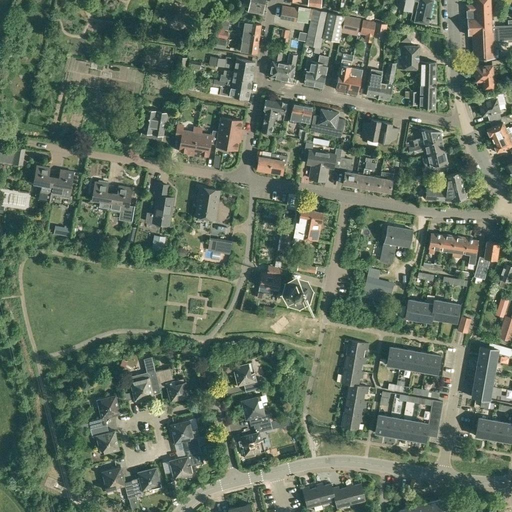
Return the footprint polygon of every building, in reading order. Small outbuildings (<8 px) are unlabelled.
[(263,14),(264,0),(243,0),(243,5),(249,6),(248,11),(263,14)] [(401,0),(400,7),(401,7),(411,9),(411,10),(411,11),(413,0),(401,0)] [(414,21),(428,24),(433,0),(416,0),(418,0),(414,21)] [(495,39),(511,38),(511,18),(508,19),(509,25),(491,26),(491,12),(490,0),(472,0),(473,0),(474,0),(474,5),(468,5),(469,10),(467,10),(468,35),(472,35),(473,59),(495,58),(495,39)] [(283,5),(280,17),(308,22),(310,8),(296,6),(295,7),(283,5)] [(319,48),(327,12),(313,8),(305,45),(319,48)] [(344,15),(328,12),(322,38),(339,41),(344,15)] [(349,33),(352,17),(345,15),(341,32),(349,33)] [(371,42),(373,35),(375,22),(363,19),(360,33),(367,34),(365,41),(371,42)] [(244,24),(243,31),(260,33),(261,24),(240,21),(239,23),(244,24)] [(375,22),(373,35),(384,37),(386,24),(375,22)] [(284,41),(288,41),(290,30),(283,29),(281,36),(285,37),(284,41)] [(400,30),(399,43),(410,43),(411,30),(400,30)] [(243,31),(242,40),(258,43),(260,33),(243,31)] [(217,47),(224,49),(226,40),(218,39),(217,47)] [(258,43),(242,40),(240,50),(257,53),(258,43)] [(345,56),(353,57),(356,43),(348,42),(345,56)] [(418,70),(419,46),(398,45),(397,68),(409,68),(409,70),(418,70)] [(270,76),(281,78),(285,63),(281,62),(282,52),(274,50),(270,76)] [(318,62),(313,84),(323,86),(325,74),(322,73),(324,63),(327,64),(328,56),(319,54),(317,62),(318,62)] [(210,55),(209,64),(224,67),(225,60),(226,58),(210,55)] [(184,73),(187,57),(178,56),(175,71),(184,73)] [(285,63),(281,78),(292,80),(296,57),(289,56),(288,63),(285,63)] [(236,58),(234,68),(253,72),(255,61),(236,58)] [(304,71),(306,71),(304,83),(313,84),(318,62),(317,62),(311,61),(311,60),(306,59),(304,71)] [(341,59),(336,89),(347,91),(350,76),(349,76),(351,65),(352,65),(353,61),(341,59)] [(187,68),(199,70),(200,62),(188,60),(187,68)] [(395,62),(388,61),(384,82),(380,81),(377,96),(389,99),(391,83),(395,62)] [(420,70),(420,83),(435,84),(435,81),(436,66),(436,61),(421,61),(420,70)] [(352,65),(350,76),(347,91),(357,93),(362,67),(352,65)] [(500,72),(499,65),(491,65),(485,65),(485,66),(475,67),(476,80),(477,80),(477,85),(484,85),(484,88),(493,87),(492,72),(500,72)] [(224,69),(223,72),(223,74),(224,75),(251,80),(253,72),(234,68),(233,71),(224,69)] [(366,94),(377,96),(380,81),(376,81),(378,73),(370,71),(368,79),(369,79),(366,94)] [(177,75),(176,84),(184,85),(185,77),(177,75)] [(227,81),(221,80),(220,84),(250,89),(251,80),(224,75),(223,79),(227,80),(227,81)] [(220,84),(221,80),(214,79),(213,86),(220,87),(220,84)] [(189,80),(187,87),(197,89),(198,82),(189,80)] [(435,84),(420,83),(420,94),(435,95),(435,84)] [(250,89),(220,84),(220,87),(219,93),(229,96),(248,99),(250,89)] [(483,97),(483,101),(479,102),(480,107),(479,109),(480,112),(482,113),(482,115),(487,114),(499,111),(498,104),(506,103),(504,96),(503,92),(483,97)] [(435,103),(435,95),(420,94),(419,105),(435,108),(435,103)] [(283,120),(286,102),(265,99),(263,109),(265,109),(261,131),(271,133),(273,118),(283,120)] [(293,103),(290,118),(289,122),(295,123),(296,119),(301,120),(303,105),(293,103)] [(303,105),(301,120),(309,121),(309,122),(314,123),(316,107),(312,107),(303,105)] [(321,108),(318,123),(323,124),(321,130),(330,132),(331,126),(335,127),(339,112),(321,108)] [(162,140),(167,112),(145,109),(140,136),(162,140)] [(487,114),(488,120),(500,117),(499,111),(487,114)] [(219,131),(241,135),(242,131),(240,131),(242,120),(221,117),(219,131)] [(491,127),(502,121),(500,117),(488,120),(491,127)] [(367,138),(368,138),(367,142),(368,144),(377,145),(378,140),(381,120),(370,118),(370,122),(363,121),(361,133),(368,134),(367,138)] [(378,140),(388,142),(389,138),(396,140),(398,128),(391,126),(392,122),(381,120),(378,140)] [(402,120),(400,128),(407,130),(410,122),(402,120)] [(491,136),(493,140),(511,130),(511,125),(506,129),(502,121),(491,127),(487,129),(490,136),(491,136)] [(179,151),(194,153),(198,127),(194,127),(193,132),(183,130),(183,125),(177,124),(175,137),(181,138),(179,151)] [(198,127),(194,153),(208,156),(211,143),(217,144),(219,131),(213,130),(212,135),(201,133),(202,128),(198,127)] [(423,138),(424,143),(442,138),(440,131),(420,128),(423,138)] [(306,139),(308,132),(303,131),(303,129),(299,129),(298,135),(302,136),(302,138),(306,139)] [(511,130),(493,140),(495,144),(494,144),(497,152),(511,144),(511,142),(509,137),(511,135),(511,130)] [(219,131),(217,144),(216,146),(237,150),(239,138),(240,139),(241,135),(219,131)] [(417,144),(410,146),(406,147),(407,151),(417,149),(418,152),(426,150),(427,154),(444,150),(442,138),(424,143),(417,144)] [(308,158),(307,163),(312,164),(310,178),(318,179),(322,152),(312,150),(313,143),(306,142),(303,158),(308,158)] [(0,146),(0,160),(10,163),(23,165),(25,148),(12,146),(0,144),(0,146)] [(334,157),(340,158),(341,149),(336,148),(335,154),(322,152),(318,179),(326,180),(328,166),(333,167),(334,157)] [(350,165),(352,159),(344,157),(346,149),(341,149),(340,158),(339,167),(346,168),(343,184),(355,186),(357,173),(351,172),(352,165),(350,165)] [(259,158),(257,168),(269,171),(271,158),(261,156),(262,151),(258,150),(256,158),(259,158)] [(422,157),(424,167),(422,167),(423,174),(438,171),(437,167),(448,165),(444,150),(427,154),(427,156),(422,157)] [(271,158),(269,171),(282,173),(284,162),(286,163),(287,155),(272,153),(271,158)] [(357,173),(355,186),(367,188),(369,175),(370,169),(371,162),(366,161),(365,168),(364,168),(363,172),(358,171),(358,173),(357,173)] [(42,184),(40,191),(39,199),(49,201),(51,193),(54,177),(49,176),(50,168),(38,166),(34,183),(42,184)] [(54,177),(51,193),(62,195),(63,188),(70,190),(74,172),(61,170),(59,178),(54,177)] [(380,177),(378,189),(390,191),(392,182),(393,172),(381,170),(380,177)] [(421,196),(425,199),(454,201),(466,198),(460,171),(447,174),(447,175),(441,177),(440,189),(426,187),(421,196)] [(369,175),(367,188),(378,189),(380,177),(369,175)] [(99,207),(109,209),(112,193),(107,192),(108,184),(95,181),(92,199),(100,200),(99,207)] [(145,221),(153,222),(169,224),(174,197),(166,196),(168,185),(155,182),(152,196),(157,197),(154,212),(147,211),(145,221)] [(112,193),(109,209),(120,211),(119,219),(132,221),(134,206),(129,205),(132,188),(119,186),(118,194),(112,193)] [(215,219),(220,190),(200,186),(195,216),(215,219)] [(296,221),(294,235),(292,241),(301,243),(302,237),(305,223),(307,223),(308,219),(309,219),(311,210),(301,209),(298,222),(296,221)] [(302,237),(317,240),(322,213),(311,210),(309,219),(308,219),(307,223),(305,223),(302,237)] [(388,224),(384,242),(380,260),(392,262),(396,244),(397,244),(398,244),(398,247),(402,248),(403,245),(409,246),(412,229),(400,227),(388,224)] [(69,237),(71,228),(63,226),(61,235),(64,236),(69,237)] [(134,237),(136,227),(130,226),(128,236),(134,237)] [(435,248),(440,249),(442,234),(431,232),(428,247),(429,247),(428,253),(434,253),(435,248)] [(285,252),(289,234),(282,233),(279,251),(285,252)] [(442,233),(442,234),(440,249),(452,251),(455,235),(442,233)] [(163,252),(169,239),(161,235),(155,248),(163,252)] [(452,251),(451,256),(464,258),(467,238),(467,237),(455,235),(452,251)] [(467,238),(464,258),(469,258),(468,262),(475,262),(478,240),(467,238)] [(217,240),(215,251),(230,254),(232,242),(217,240)] [(487,241),(484,257),(479,256),(474,276),(484,278),(490,258),(496,259),(499,243),(487,241)] [(222,263),(222,253),(208,253),(208,263),(222,263)] [(312,266),(312,265),(298,263),(297,270),(311,272),(312,266)] [(511,265),(505,263),(499,278),(502,279),(499,286),(508,289),(511,278),(511,265)] [(262,271),(258,291),(257,297),(262,298),(263,292),(272,294),(273,288),(278,289),(282,268),(280,268),(274,267),(268,266),(267,272),(262,271)] [(389,304),(394,282),(379,278),(380,270),(378,270),(369,268),(362,297),(389,304)] [(310,301),(313,289),(307,278),(302,277),(295,275),(284,281),(281,293),(287,303),(299,307),(310,301)] [(451,277),(450,283),(466,286),(467,280),(451,277)] [(509,298),(502,296),(496,314),(503,316),(509,298)] [(406,317),(418,319),(421,301),(409,299),(406,317)] [(434,304),(432,317),(445,319),(447,302),(434,300),(434,304)] [(421,301),(418,319),(431,321),(432,317),(434,304),(421,301)] [(447,302),(445,319),(457,321),(460,304),(447,302)] [(264,305),(263,313),(273,315),(275,307),(264,305)] [(511,313),(511,317),(505,315),(498,337),(511,341),(511,337),(511,313)] [(467,332),(471,318),(462,316),(458,330),(467,332)] [(349,340),(346,354),(364,357),(365,349),(367,350),(368,343),(349,340)] [(511,346),(502,344),(501,351),(511,353),(511,346)] [(481,346),(479,358),(496,361),(498,349),(481,346)] [(387,364),(400,366),(403,349),(390,347),(387,364)] [(403,349),(400,366),(412,368),(415,351),(403,349)] [(415,351),(412,368),(425,370),(428,353),(415,351)] [(428,353),(425,370),(437,373),(440,355),(428,353)] [(346,354),(344,368),(364,372),(361,371),(362,364),(365,364),(366,358),(364,357),(346,354)] [(129,376),(130,382),(135,401),(153,396),(152,390),(159,388),(155,372),(156,372),(152,356),(143,358),(147,372),(129,376)] [(479,358),(477,371),(494,374),(496,361),(479,358)] [(233,366),(238,385),(244,384),(246,392),(262,388),(260,379),(257,380),(252,362),(233,366)] [(171,368),(156,372),(155,372),(159,388),(166,387),(170,402),(190,397),(185,378),(174,381),(171,368)] [(364,372),(344,368),(341,382),(349,384),(359,385),(360,378),(362,378),(364,372)] [(477,371),(474,383),(492,386),(494,374),(477,371)] [(389,379),(389,383),(388,389),(395,390),(396,384),(396,380),(389,379)] [(492,386),(474,383),(472,396),(489,399),(492,386)] [(349,384),(347,398),(366,402),(366,401),(364,401),(365,393),(367,394),(369,387),(359,385),(349,384)] [(422,389),(421,395),(427,396),(428,396),(438,397),(439,392),(429,390),(422,389)] [(89,422),(91,429),(107,425),(105,418),(121,414),(116,395),(97,400),(101,418),(89,422)] [(408,395),(406,401),(418,403),(420,397),(415,396),(408,395)] [(241,400),(246,419),(252,418),(254,425),(271,421),(269,413),(265,414),(261,396),(241,400)] [(347,398),(344,412),(363,416),(364,415),(361,415),(362,407),(365,408),(366,402),(347,398)] [(442,408),(443,401),(432,399),(431,405),(431,406),(442,408)] [(480,407),(488,408),(493,409),(495,403),(489,402),(481,401),(480,407)] [(344,412),(342,426),(359,429),(360,421),(362,422),(363,416),(344,412)] [(375,432),(388,434),(391,417),(378,415),(375,432)] [(391,417),(388,434),(400,437),(403,419),(391,417)] [(475,435),(488,438),(491,420),(478,418),(475,435)] [(403,419),(400,437),(413,439),(416,421),(403,419)] [(170,425),(175,444),(181,443),(183,450),(200,446),(198,438),(194,439),(190,420),(170,425)] [(275,421),(275,429),(293,428),(293,420),(275,421)] [(491,420),(488,438),(501,440),(504,422),(491,420)] [(256,433),(241,436),(245,455),(264,450),(260,432),(272,429),(271,421),(254,425),(256,433)] [(416,421),(413,439),(426,441),(427,435),(428,429),(429,424),(416,421)] [(511,423),(504,422),(501,440),(511,441),(511,423)] [(107,425),(91,429),(92,437),(96,436),(101,455),(120,450),(115,431),(109,432),(107,425)] [(185,457),(169,461),(174,480),(193,475),(189,456),(201,453),(200,446),(183,450),(185,457)] [(102,472),(107,491),(125,486),(129,499),(136,497),(132,481),(125,482),(121,467),(102,472)] [(139,479),(132,481),(136,497),(144,495),(143,492),(161,487),(157,468),(137,472),(139,479)] [(171,498),(172,498),(178,497),(174,481),(167,483),(171,498)] [(316,485),(317,488),(321,504),(335,500),(332,488),(331,484),(323,486),(322,483),(316,485)] [(352,483),(346,485),(351,504),(365,500),(361,483),(353,486),(352,483)] [(339,487),(332,488),(335,500),(337,508),(351,504),(346,485),(347,487),(339,489),(339,487)] [(321,504),(317,488),(309,490),(309,487),(302,489),(307,508),(321,504)] [(452,511),(448,497),(436,500),(439,511),(452,511)] [(439,511),(436,500),(424,504),(425,511),(439,511)]
